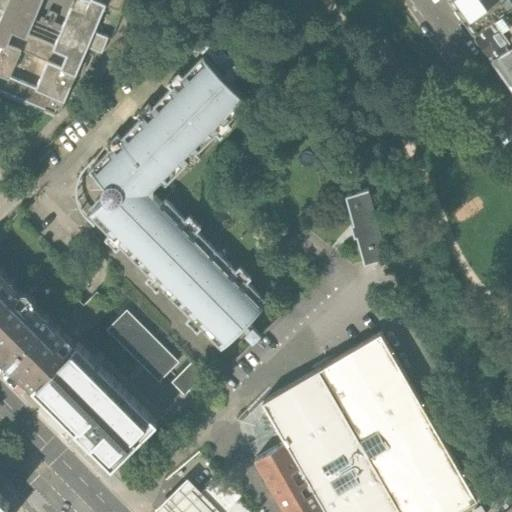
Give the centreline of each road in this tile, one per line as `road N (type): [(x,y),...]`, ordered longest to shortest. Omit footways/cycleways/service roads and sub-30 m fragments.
road 1 (residential): [(425,0),(511,122)]
road 2 (primary): [(94,495),(0,398)]
